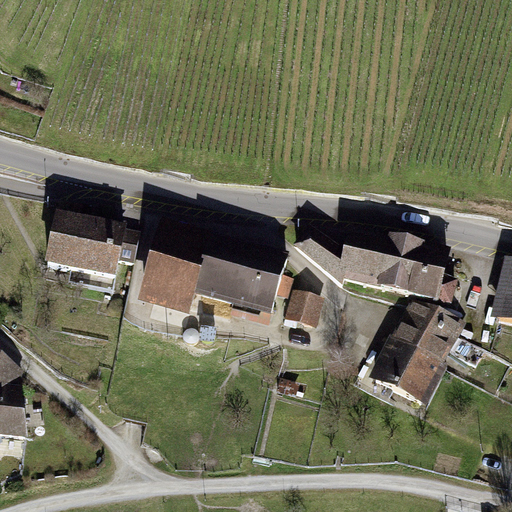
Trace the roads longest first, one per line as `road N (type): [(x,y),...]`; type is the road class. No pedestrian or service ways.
road 1 (tertiary): [(511,243),(90,175)]
road 2 (residential): [(163,488),(386,479),(511,507)]
road 3 (residential): [(163,488),(0,339)]
road 4 (residential): [(29,511),(163,488)]
